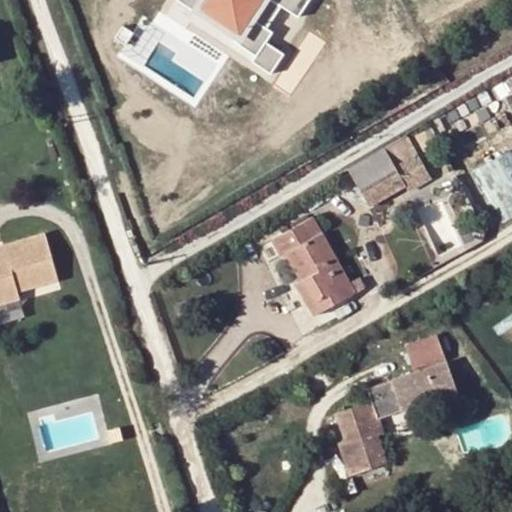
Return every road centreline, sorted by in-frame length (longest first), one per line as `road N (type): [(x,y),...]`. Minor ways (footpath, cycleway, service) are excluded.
road 1 (residential): [(132,281),(511,62)]
road 2 (residential): [(132,281),(39,0)]
road 3 (residential): [(207,511),(132,281)]
